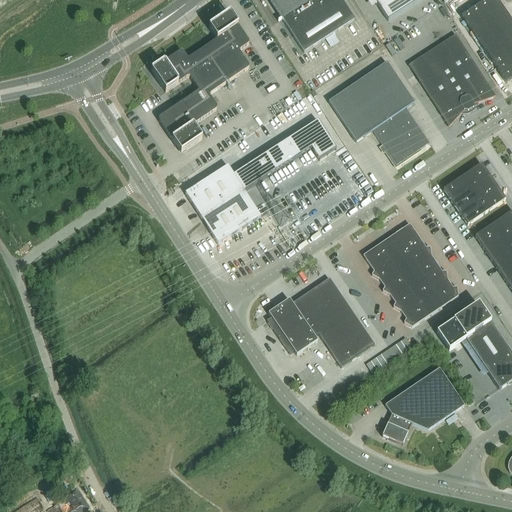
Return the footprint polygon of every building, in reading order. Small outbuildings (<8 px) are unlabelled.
[(282,20),(304,54),(354,21),(341,0),(311,0),(308,2),(307,1),(308,0),(307,0),(268,0),(280,17),(281,17),(282,19),(278,22),(282,20)] [(373,0),(388,23),(422,0),(373,0)] [(511,24),(495,0),(488,0),(461,19),(506,84),(507,84),(506,83),(511,79),(511,24)] [(159,67),(151,73),(153,76),(165,94),(187,79),(188,79),(189,79),(190,79),(190,80),(198,91),(198,92),(198,93),(197,94),(160,119),(159,119),(159,120),(159,121),(159,122),(159,123),(175,147),(181,155),(184,153),(202,141),(193,127),(215,112),(216,112),(216,111),(217,110),(217,109),(216,108),(210,99),(210,98),(210,97),(210,96),(211,96),(212,95),(212,94),(218,90),(218,91),(239,77),(238,76),(244,72),(244,73),(247,71),(248,71),(248,70),(248,69),(249,69),(249,68),(248,67),(240,54),(239,53),(240,52),(248,47),(248,46),(249,46),(249,45),(249,44),(249,43),(248,43),(237,25),(235,22),(230,15),(227,17),(209,29),(217,41),(191,59),(190,59),(189,60),(188,60),(187,59),(186,58),(183,55),(183,54),(182,54),(182,53),(181,53),(180,53),(180,54),(179,54),(159,67)] [(468,113),(473,109),(474,106),(495,98),(455,36),(408,67),(414,76),(415,76),(419,82),(419,83),(448,129),(464,112),(468,113)] [(356,144),(372,133),(382,147),(381,148),(384,153),(386,152),(396,167),(429,145),(406,110),(414,105),(387,64),(328,104),(356,144)] [(228,168),(185,195),(201,221),(244,193),(311,150),(319,161),(336,151),(317,122),(233,176),(228,168)] [(470,191),(489,178),(481,166),(462,179),(470,191)] [(489,178),(470,191),(478,202),(497,189),(489,178)] [(443,192),(451,204),(470,191),(462,179),(443,192)] [(497,189),(478,202),(486,214),(505,201),(497,189)] [(478,202),(470,191),(451,204),(459,215),(478,202)] [(261,219),(244,193),(201,221),(218,246),(261,219)] [(486,214),(478,202),(459,215),(467,227),(486,214)] [(511,213),(494,225),(502,237),(511,230),(511,213)] [(502,237),(494,225),(475,238),(483,250),(502,237)] [(382,293),(390,297),(395,305),(393,309),(401,313),(406,321),(404,324),(412,329),(458,298),(457,289),(453,290),(447,282),(446,273),(442,274),(431,258),(430,249),(426,250),(410,226),(363,257),(374,273),(372,277),(379,281),(384,289),(382,293)] [(511,230),(502,237),(510,249),(511,247),(511,230)] [(483,250),(491,262),(510,249),(502,237),(483,250)] [(511,264),(511,252),(510,249),(491,262),(499,273),(511,264)] [(511,281),(511,264),(499,273),(507,285),(511,281)] [(374,347),(329,280),(292,305),(289,301),(268,316),(271,320),(267,322),(289,356),(294,353),(296,357),(317,343),(315,339),(318,336),(341,369),(374,347)] [(448,352),(465,341),(499,391),(511,382),(511,355),(490,324),(478,306),(436,334),(448,352)] [(411,348),(406,340),(366,366),(372,375),(411,348)] [(382,438),(388,441),(402,447),(412,426),(427,432),(464,407),(439,370),(385,407),(391,416),(382,438)] [(15,511),(90,511),(91,511),(76,490),(64,498),(66,500),(46,511),(44,511),(37,498),(15,511)]
